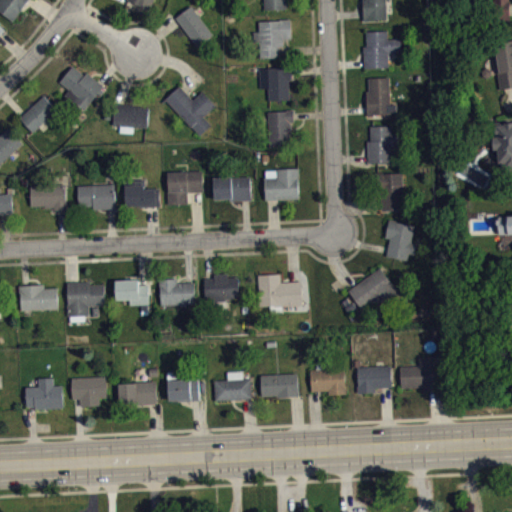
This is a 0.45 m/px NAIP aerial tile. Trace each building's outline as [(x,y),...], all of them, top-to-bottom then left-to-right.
[(0,0),(0,10),(13,20),(27,0),(0,0)] [(152,0),(148,9),(128,0),(152,0)] [(264,8),(263,0),(286,0),(286,7),(264,8)] [(385,0),(386,18),(370,18),(369,20),(364,21),(362,0),(385,0)] [(509,0),(509,20),(489,20),(489,0),(509,0)] [(175,17),(197,45),(214,33),(191,5),(175,17)] [(259,21),(279,20),(279,18),(290,18),(291,38),(284,39),(284,45),(281,45),(282,57),(260,58),(259,42),(254,42),(253,31),(259,31),(259,21)] [(366,31),(367,45),(363,46),(364,68),(389,67),(388,52),(402,52),(401,38),(388,38),(387,30),(366,31)] [(497,71),(500,88),(511,86),(511,39),(494,42),(499,71),(497,71)] [(59,81),(73,65),(84,74),(87,71),(107,86),(100,96),(97,94),(85,109),(67,98),(68,96),(64,94),(68,88),(59,81)] [(258,67),(260,88),(268,88),(269,100),(289,99),(288,79),(291,79),(291,66),(258,67)] [(366,91),(369,91),(368,77),(389,76),(390,103),(396,103),(396,111),(390,112),(391,114),(373,114),(372,115),(367,115),(366,91)] [(161,101),(179,85),(193,99),(203,90),(217,104),(203,115),(212,124),(200,135),(192,126),(191,127),(169,102),(165,105),(161,101)] [(18,118),(33,131),(56,109),(42,95),(18,118)] [(149,106),(147,127),(135,126),(134,133),(119,131),(119,125),(111,124),(111,119),(102,119),(104,100),(134,103),(134,106),(149,106)] [(268,111),(269,146),(291,146),(290,122),(293,122),(293,109),(286,109),(286,111),(268,111)] [(511,119),(511,171),(501,172),(500,162),(497,163),(497,155),(498,155),(498,149),(494,149),(493,136),(497,136),(497,135),(495,135),(495,128),(492,128),(492,121),(511,119)] [(371,140),(367,140),(368,162),(394,161),(393,148),(399,148),(398,133),(392,134),(391,125),(370,126),(371,140)] [(0,164),(24,142),(8,127),(0,135),(0,164)] [(264,177),(265,199),(300,198),(298,167),(276,168),(276,169),(265,170),(266,177),(264,177)] [(167,171),(168,204),(189,203),(188,191),(203,190),(202,170),(167,171)] [(402,172),(384,173),(384,172),(376,172),(378,174),(381,209),(406,208),(402,172)] [(213,176),(214,198),(229,198),(230,200),(252,199),(250,176),(232,177),(232,175),(213,176)] [(123,180),(125,205),(138,205),(140,206),(160,205),(159,188),(147,188),(144,185),(144,179),(123,180)] [(30,184),(31,206),(45,205),(45,207),(54,206),(54,209),(66,208),(66,182),(30,184)] [(77,184),(78,204),(92,204),(92,209),(115,208),(114,183),(77,184)] [(0,226),(15,225),(12,192),(13,187),(7,188),(7,192),(0,192),(0,226)] [(511,215),(498,215),(499,233),(511,233),(511,215)] [(389,219),(385,237),(390,238),(386,255),(407,259),(408,253),(415,253),(416,250),(418,250),(419,243),(411,242),(414,225),(396,222),(396,220),(389,219)] [(348,290),(361,309),(369,302),(374,307),(386,300),(392,306),(405,296),(380,267),(348,290)] [(204,278),(206,301),(225,301),(226,298),(239,297),(238,276),(228,277),(228,272),(213,273),(213,277),(204,278)] [(258,274),(260,306),(270,305),(271,311),(282,310),(282,305),(302,304),(301,281),(281,282),(280,273),(258,274)] [(159,279),(159,285),(160,285),(161,304),(195,303),(194,281),(177,282),(177,277),(159,279)] [(115,279),(116,299),(129,299),(130,304),(150,303),(149,283),(141,283),(140,278),(115,279)] [(67,281),(68,304),(67,304),(67,316),(69,316),(70,321),(86,320),(86,315),(90,314),(89,305),(106,305),(105,283),(90,284),(90,280),(67,281)] [(18,284),(19,292),(20,291),(21,309),(59,308),(57,287),(44,287),(44,283),(18,284)] [(400,366),(401,387),(423,386),(424,388),(441,388),(439,356),(419,357),(419,365),(400,366)] [(311,369),(312,391),(328,390),(329,394),(346,393),(344,367),(328,368),(327,360),(317,361),(317,369),(311,369)] [(357,366),(358,392),(375,391),(375,387),(392,386),(391,365),(357,366)] [(166,370),(168,399),(191,398),(192,400),(200,399),(198,379),(198,377),(176,379),(175,370),(166,370)] [(214,380),(215,399),(252,398),(250,378),(244,378),(243,370),(227,371),(228,379),(214,380)] [(261,374),(262,395),(277,394),(277,397),(299,395),(297,372),(261,374)] [(72,377),(73,398),(79,398),(80,405),(101,404),(100,397),(107,396),(106,375),(72,377)] [(26,386),(27,406),(35,405),(35,408),(63,407),(62,384),(53,385),(53,376),(38,377),(38,385),(26,386)] [(118,383),(119,405),(156,403),(156,380),(118,383)]
